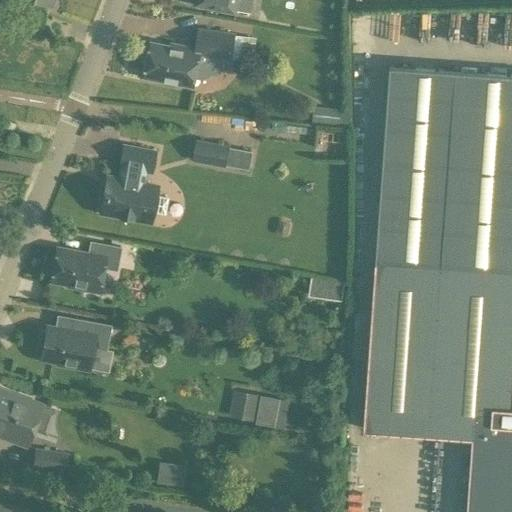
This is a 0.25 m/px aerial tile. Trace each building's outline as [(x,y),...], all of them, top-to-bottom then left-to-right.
[(209,0),(208,7),(236,13),(238,0),(209,0)] [(239,0),(239,10),(252,11),(252,0),(239,0)] [(143,62),(146,67),(144,76),(194,86),(200,55),(231,60),(232,58),(235,34),(235,33),(199,28),(196,47),(172,43),(171,45),(151,41),(149,51),(144,54),(143,62)] [(232,58),(245,60),(248,36),(235,34),(232,58)] [(511,511),(511,65),(390,57),(364,429),(472,437),(467,511),(511,511)] [(248,170),(252,152),(197,141),(194,159),(248,170)] [(99,211),(150,221),(152,211),(164,213),(167,197),(155,195),(157,185),(136,181),(138,168),(151,171),(155,151),(122,145),(119,164),(121,165),(119,178),(106,175),(99,211)] [(120,246),(89,240),(87,253),(56,247),(50,279),(67,282),(66,285),(83,289),(84,281),(98,284),(97,288),(99,288),(103,267),(116,269),(120,246)] [(309,295),(342,299),(344,282),(311,277),(309,295)] [(105,348),(110,324),(80,319),(77,332),(45,325),(45,330),(41,329),(38,342),(42,343),(39,357),(56,360),(56,364),(73,367),(74,360),(88,362),(87,366),(88,367),(93,345),(105,348)] [(0,436),(26,446),(41,403),(0,388),(0,436)] [(229,416),(256,421),(261,395),(233,390),(229,416)] [(34,448),(31,464),(63,469),(66,453),(34,448)] [(182,466),(170,465),(167,485),(179,487),(182,466)] [(33,511),(34,510),(0,500),(0,511),(33,511)] [(225,500),(223,511),(228,511),(232,511),(234,502),(225,500)]
